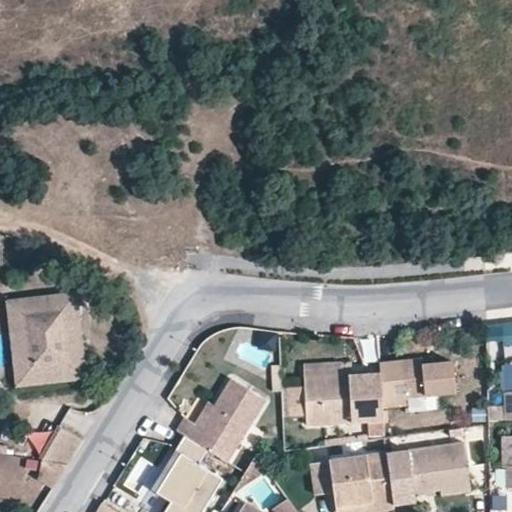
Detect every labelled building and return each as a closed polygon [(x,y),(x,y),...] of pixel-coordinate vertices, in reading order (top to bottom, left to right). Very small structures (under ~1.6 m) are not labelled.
[(13,298),(14,316),(32,314),(36,360),(63,357),(65,376),(84,374),(78,293),(13,298)] [(20,380),(65,376),(63,357),(36,360),(32,314),(14,316),(20,380)] [(511,346),(511,322),(488,324),(490,347),(511,346)] [(383,367),(385,398),(457,395),(456,364),(426,365),(426,357),(383,359),(383,367)] [(305,363),(306,370),(346,368),(345,361),(305,363)] [(385,413),(385,398),(383,367),(371,368),(373,414),(385,413)] [(346,368),(306,370),(307,417),(373,414),(371,368),(346,368)] [(245,382),(228,411),(215,431),(208,428),(186,414),(177,429),(185,434),(188,437),(213,451),(239,468),(279,403),(245,382)] [(511,386),(506,387),(506,409),(489,410),(490,417),(511,416),(511,386)] [(221,407),(208,428),(215,431),(228,411),(221,407)] [(376,422),(378,435),(387,434),(386,420),(376,422)] [(44,458),(70,462),(86,436),(67,425),(44,458)] [(188,437),(185,434),(176,449),(182,452),(170,473),(158,492),(190,511),(205,511),(227,478),(205,465),(213,451),(188,437)] [(441,483),(470,480),(465,438),(404,445),(406,467),(391,470),(395,501),(411,500),(409,488),(441,483)] [(163,469),(170,473),(182,452),(176,449),(163,469)] [(260,451),(247,472),(256,474),(267,462),(260,451)] [(39,478),(57,480),(70,462),(44,458),(39,478)] [(334,466),(337,492),(339,502),(374,498),(375,507),(395,504),(395,501),(391,470),(390,460),(334,466)] [(319,495),(337,492),(334,466),(315,468),(319,495)] [(234,492),(256,474),(247,472),(234,492)] [(472,488),(470,480),(441,483),(442,491),(472,488)] [(301,511),(290,495),(276,504),(282,511),(301,511)] [(339,511),(375,507),(374,498),(339,502),(339,511)] [(263,511),(244,500),(237,511),(263,511)]
